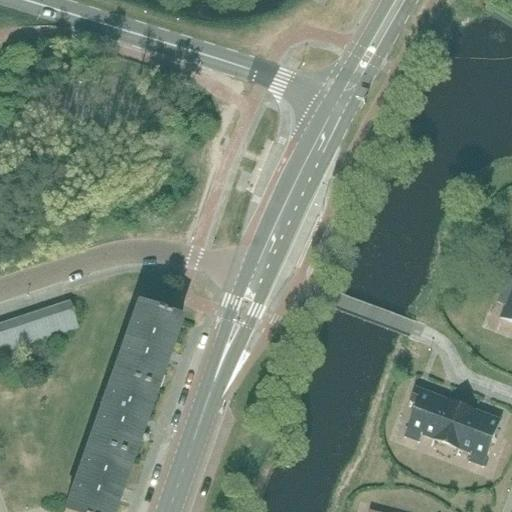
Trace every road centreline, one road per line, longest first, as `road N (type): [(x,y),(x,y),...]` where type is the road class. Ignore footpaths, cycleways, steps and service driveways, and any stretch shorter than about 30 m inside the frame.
road 1 (tertiary): [(21,0),(332,98)]
road 2 (tertiary): [(213,384),(352,106)]
road 3 (residential): [(245,273),(141,251),(0,292)]
road 4 (tertiary): [(332,98),(245,273)]
road 5 (tertiary): [(169,511),(213,384)]
road 6 (tertiary): [(352,106),(412,0)]
